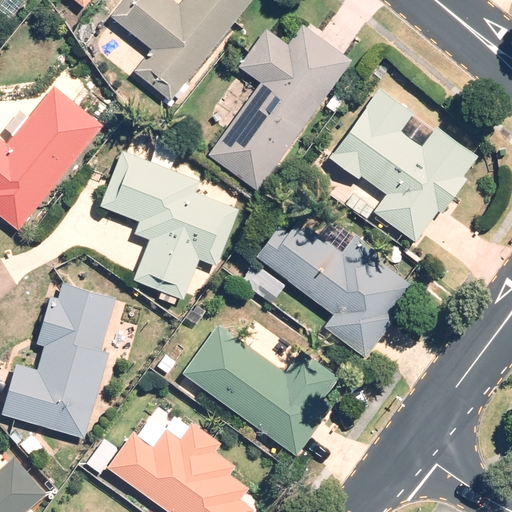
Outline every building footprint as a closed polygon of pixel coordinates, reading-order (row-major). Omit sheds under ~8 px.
[(178,99),(189,85),(184,82),(249,0),(182,0),(180,4),(174,0),(123,0),(111,16),(151,48),(133,70),(170,100),(174,95),(178,99)] [(257,190),(352,59),(303,24),(288,43),(266,27),(239,65),(261,81),(208,155),(257,190)] [(0,214),(18,229),(103,124),(53,85),(7,142),(0,136),(0,214)] [(414,111),(380,86),(329,157),(359,178),(361,175),(386,193),(373,211),(415,241),(438,210),(441,213),(467,177),(464,175),(478,155),(436,125),(421,145),(401,130),(414,111)] [(337,89),(326,105),(335,111),(346,96),(337,89)] [(200,180),(122,149),(100,205),(139,221),(135,233),(149,238),(133,279),(161,290),(159,297),(175,303),(177,296),(183,298),(191,279),(196,281),(201,267),(197,265),(200,258),(217,265),(239,208),(195,191),(200,180)] [(277,224),(254,256),(333,313),(324,326),(366,357),(396,315),(393,313),(413,285),(379,260),(383,254),(354,233),(342,249),(298,218),(288,232),(277,224)] [(241,280),(272,302),(285,285),(254,262),(241,280)] [(16,363),(1,413),(84,437),(109,351),(101,349),(116,297),(62,281),(58,297),(50,295),(36,343),(44,345),(37,369),(16,363)] [(196,302),(186,317),(196,324),(207,309),(196,302)] [(218,323),(182,372),(296,455),(325,415),(329,418),(334,412),(330,409),(332,405),(323,399),(339,377),(302,350),(285,372),(218,323)] [(168,373),(176,361),(166,354),(157,365),(168,373)] [(142,417),(106,466),(169,511),(251,511),(255,508),(240,498),(248,487),(229,473),(235,465),(215,451),(221,442),(191,420),(189,424),(175,415),(166,427),(151,416),(147,421),(142,417)] [(100,472),(117,449),(103,439),(86,462),(100,472)] [(0,511),(24,511),(47,493),(14,456),(0,467),(0,511)]
